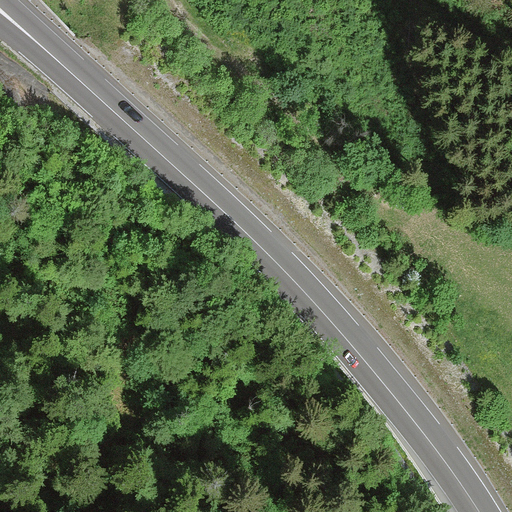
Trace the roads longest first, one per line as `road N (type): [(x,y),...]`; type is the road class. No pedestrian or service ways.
road 1 (primary): [(0,7),(156,143),(328,311),(409,409),(476,511)]
road 2 (track): [(511,295),(390,205),(183,0)]
